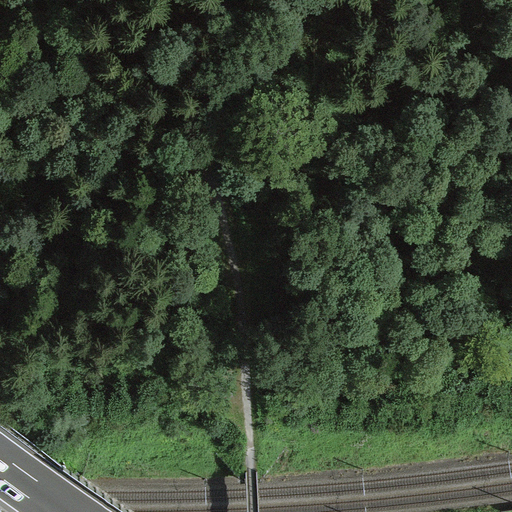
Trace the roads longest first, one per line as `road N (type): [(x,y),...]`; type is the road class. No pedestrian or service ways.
road 1 (track): [(214,135),(240,296),(252,463)]
road 2 (track): [(214,135),(297,167),(416,187),(511,222)]
road 3 (track): [(1,0),(214,135)]
road 4 (track): [(234,0),(214,135)]
